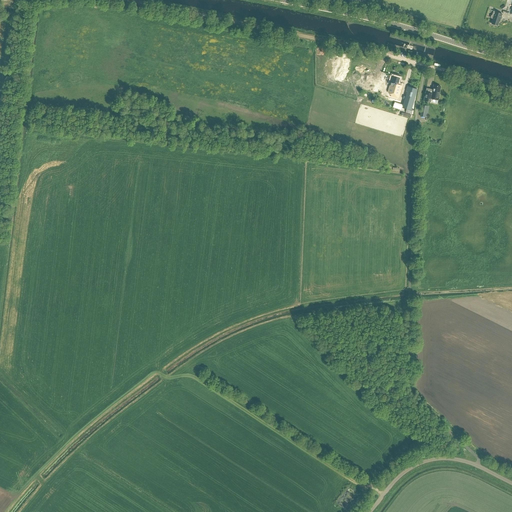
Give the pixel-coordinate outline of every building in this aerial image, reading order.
[(500,22),(502,14),(494,11),(492,15),(491,17),(491,18),(493,19),(491,23),(497,25),(499,21),(500,22)] [(402,86),(398,85),(400,78),(392,76),(389,86),(388,85),(386,94),(394,96),(395,95),(399,96),(402,86)] [(425,95),(424,101),(425,101),(428,102),(430,102),(431,99),(438,100),(439,95),(441,86),(437,85),(436,85),(433,85),(433,87),(433,89),(432,93),(429,93),(427,92),(426,92),(425,95)] [(408,91),(406,100),(412,102),(414,102),(416,93),(417,89),(416,89),(409,87),(408,87),(407,91),(408,91)] [(403,105),(395,102),(393,107),(401,110),(402,108),(408,111),(410,106),(403,104),(403,105)] [(352,498),(344,500),(347,509),(355,507),(352,498)]
